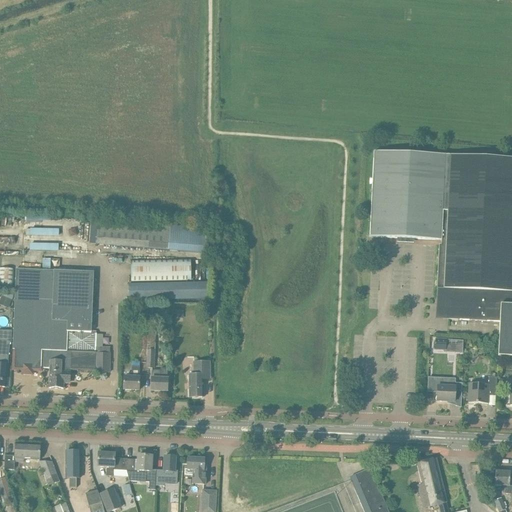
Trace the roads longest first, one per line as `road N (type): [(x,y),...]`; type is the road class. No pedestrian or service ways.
road 1 (residential): [(0,432),(209,440)]
road 2 (tertiary): [(364,433),(210,426)]
road 3 (residential): [(511,426),(365,416)]
